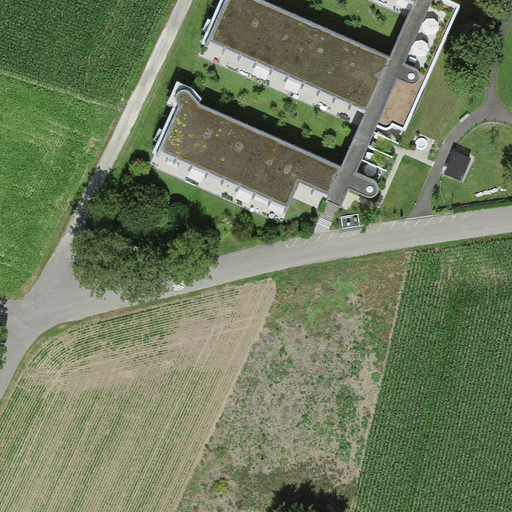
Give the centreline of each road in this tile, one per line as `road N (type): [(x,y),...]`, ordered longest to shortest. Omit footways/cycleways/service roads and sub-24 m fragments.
road 1 (residential): [(511,218),(68,299),(31,317),(0,370)]
road 2 (track): [(0,308),(31,317),(183,0)]
